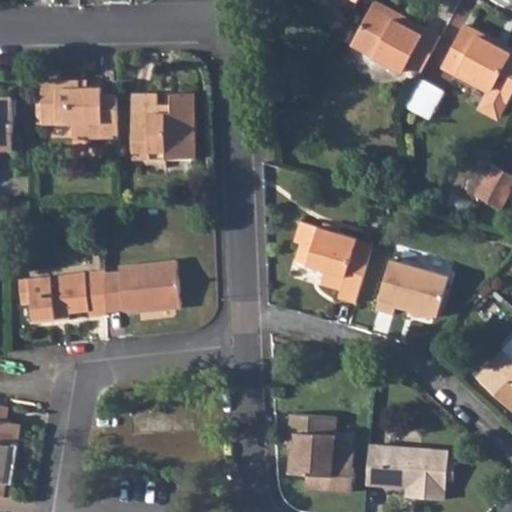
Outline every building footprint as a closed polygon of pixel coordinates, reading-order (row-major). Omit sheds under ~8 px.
[(409,60),(422,69),(424,67),(444,37),(431,27),(427,33),(400,14),(400,11),(383,0),(379,0),(356,36),(403,69),(409,60)] [(504,111),(511,98),(511,38),(478,15),(450,56),(493,85),(485,98),(486,105),(497,112),(504,111)] [(422,69),(407,93),(430,109),(448,83),(424,67),(422,69)] [(44,82),(45,127),(75,126),(75,141),(121,140),(120,96),(105,97),(104,89),(81,89),(81,82),(44,82)] [(159,98),(136,98),(136,161),(153,160),(153,154),(167,154),(167,161),(197,159),(197,97),(173,97),(173,117),(164,116),(164,109),(158,108),(159,98)] [(0,152),(16,153),(15,98),(0,98),(0,152)] [(511,171),(489,156),(469,185),(494,202),(511,177),(511,171)] [(341,294),(359,300),(378,242),(361,237),(362,233),(307,216),(301,237),(307,239),(301,257),(328,265),(324,280),(344,286),(341,294)] [(400,305),(412,309),(414,304),(441,314),(455,273),(397,255),(380,305),(398,311),(400,305)] [(122,275),(109,276),(109,312),(125,310),(125,313),(149,310),(149,312),(183,309),(179,264),(122,269),(122,275)] [(109,276),(108,271),(22,281),(25,305),(35,304),(37,324),(73,319),(73,313),(91,311),(92,318),(109,316),(109,312),(109,276)] [(483,376),(511,404),(511,352),(509,349),(483,376)] [(13,418),(16,405),(0,402),(0,493),(7,495),(16,443),(21,444),(25,421),(13,418)] [(297,415),(296,433),(302,434),(300,449),(297,449),(295,474),(313,476),(312,491),(356,495),(357,470),(337,467),(338,454),(341,419),(297,415)] [(374,444),(371,483),(417,485),(417,496),(446,499),(446,488),(449,488),(451,449),(374,444)]
